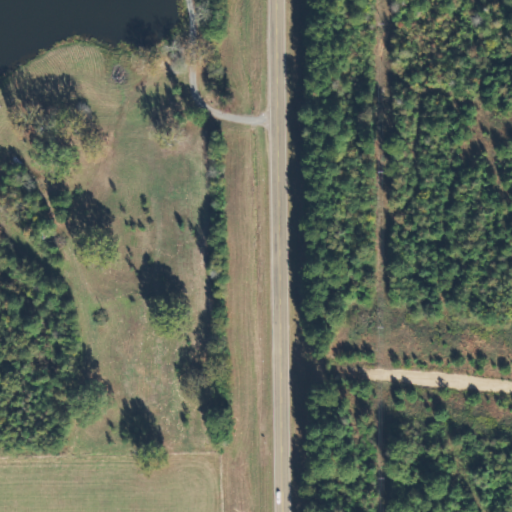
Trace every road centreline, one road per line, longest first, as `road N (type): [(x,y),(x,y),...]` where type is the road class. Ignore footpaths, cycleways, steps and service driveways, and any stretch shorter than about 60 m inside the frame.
road 1 (secondary): [(280,511),(274,0)]
road 2 (residential): [(276,122),(223,112),(199,97),(186,0)]
